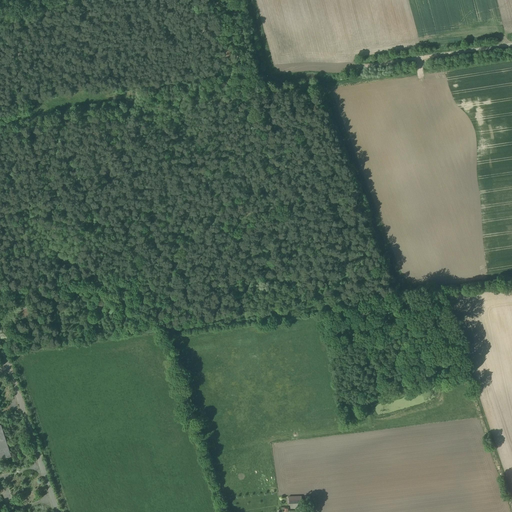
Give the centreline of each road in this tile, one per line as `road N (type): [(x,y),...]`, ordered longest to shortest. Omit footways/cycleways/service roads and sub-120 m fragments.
road 1 (unclassified): [(511,45),(360,67)]
road 2 (unclassified): [(40,465),(0,342)]
